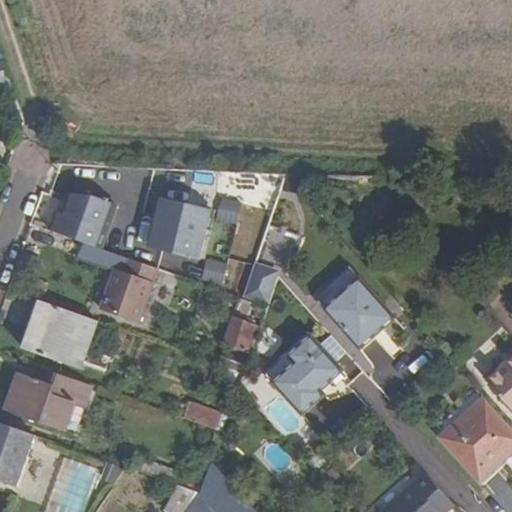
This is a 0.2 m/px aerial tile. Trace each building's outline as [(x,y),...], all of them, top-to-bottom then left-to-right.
[(162,198),(150,243),(201,257),(213,211),(162,198)] [(161,268),(132,258),(128,270),(117,267),(102,308),(141,322),(161,268)] [(247,292),(273,301),(284,268),(258,260),(247,292)] [(355,271),(321,302),(363,349),(376,337),(396,359),(417,340),(355,271)] [(101,321),(39,299),(22,347),(84,369),(101,321)] [(224,343),(250,352),(259,326),(234,317),(224,343)] [(318,385),(340,365),(314,335),(269,375),(304,414),(326,394),(323,391),(318,385)] [(230,352),(225,366),(243,372),(248,358),(230,352)] [(511,356),(487,378),(511,405),(511,356)] [(318,385),(323,391),(345,371),(340,365),(318,385)] [(84,408),(93,384),(58,372),(54,383),(20,371),(6,409),(65,430),(74,405),(84,408)] [(486,397),(471,410),(479,419),(493,406),(486,397)] [(186,418),(222,430),(226,418),(191,405),(186,418)] [(510,455),(511,453),(511,426),(493,406),(479,419),(471,410),(445,433),(441,437),(478,479),(508,453),(510,455)] [(0,479),(16,484),(35,433),(0,419),(0,479)] [(277,442),(263,453),(281,474),(294,463),(277,442)] [(105,480),(115,484),(127,466),(107,459),(103,472),(107,474),(105,480)] [(446,511),(455,505),(427,473),(383,511),(446,511)] [(170,509),(174,511),(185,511),(199,493),(199,492),(184,487),(170,509)] [(217,511),(199,493),(185,511),(217,511)]
